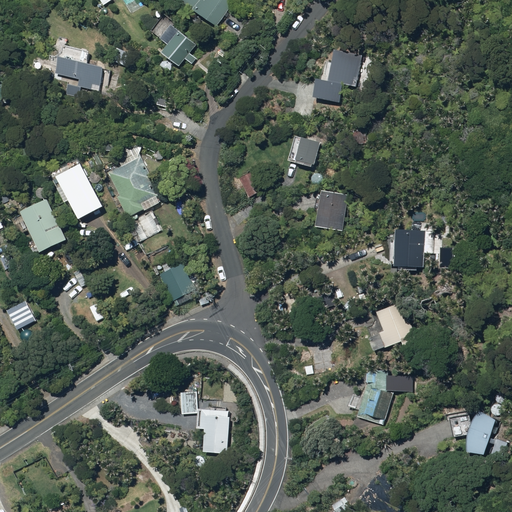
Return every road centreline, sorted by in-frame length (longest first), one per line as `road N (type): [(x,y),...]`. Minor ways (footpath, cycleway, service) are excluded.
road 1 (residential): [(231,339),(238,294),(208,156),(231,113),(322,0)]
road 2 (secondary): [(231,339),(198,333),(160,344),(0,447)]
road 3 (secondary): [(257,511),(274,471),(277,428),(259,371),(231,339)]
